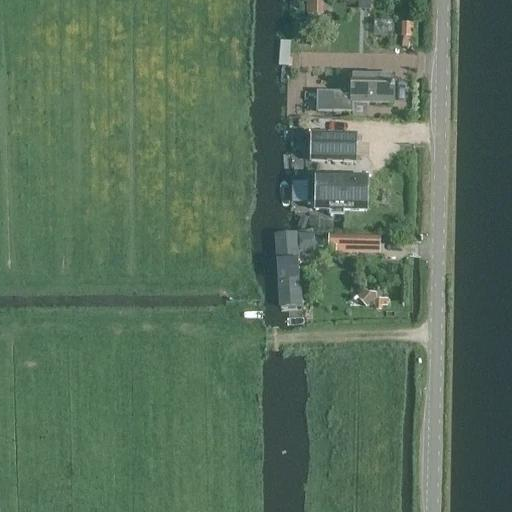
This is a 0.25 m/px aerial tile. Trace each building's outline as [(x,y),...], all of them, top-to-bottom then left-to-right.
[(307,0),(308,16),(322,16),(322,0),(307,0)] [(402,38),(412,38),(412,25),(402,25),(402,38)] [(317,94),(317,114),(352,114),(352,104),(393,105),(394,77),(351,76),(351,94),(317,94)] [(311,136),(311,164),(355,164),(355,136),(311,136)] [(308,183),(307,207),(315,207),(314,213),(329,213),(329,218),(345,218),(345,213),(369,214),(369,178),(315,177),(315,183),(308,183)] [(300,307),(298,237),(276,238),(279,308),(300,307)] [(314,237),(299,237),(299,254),(314,253),(314,237)] [(328,237),(328,250),(335,250),(335,255),(355,255),(356,237),(328,237)] [(364,291),(357,298),(367,308),(374,300),(364,291)]
